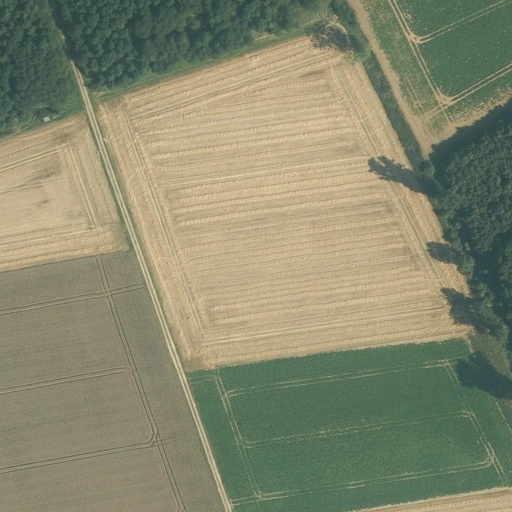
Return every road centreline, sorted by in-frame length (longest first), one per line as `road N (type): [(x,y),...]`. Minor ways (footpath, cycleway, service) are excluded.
road 1 (track): [(51,0),(230,511)]
road 2 (track): [(0,132),(336,19)]
